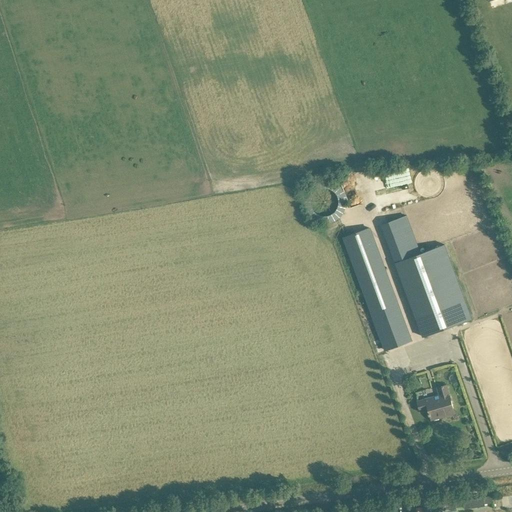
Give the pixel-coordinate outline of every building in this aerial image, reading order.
[(319,203),(319,217),(329,217),(329,221),(344,220),(343,190),(337,190),(337,188),(322,188),(323,203),(319,203)] [(407,216),(382,225),(423,336),(472,318),(445,244),(421,253),(407,216)] [(369,228),(344,237),(386,350),(400,345),(395,332),(407,328),(369,228)] [(421,411),(429,409),(432,420),(455,413),(449,394),(445,384),(437,387),(440,395),(418,402),(421,411)] [(468,500),(465,500),(466,508),(486,506),(486,503),(494,502),(493,495),(485,496),(486,498),(479,499),(479,494),(468,495),(468,500)] [(436,504),(437,511),(439,511),(458,509),(457,507),(465,506),(464,500),(436,504)]
